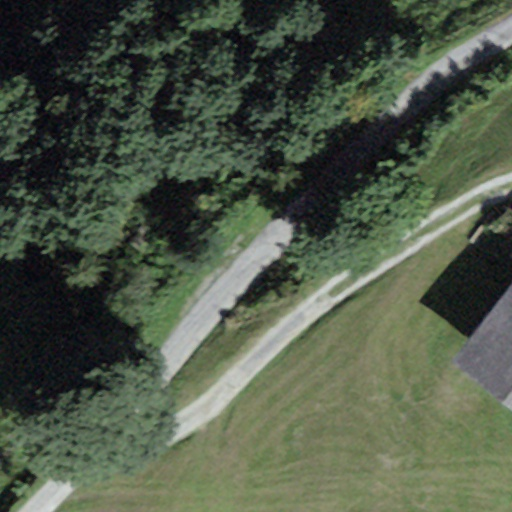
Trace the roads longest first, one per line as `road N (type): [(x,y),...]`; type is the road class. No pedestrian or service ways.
road 1 (unclassified): [(40,511),(90,449),(463,64),(511,41)]
road 2 (track): [(511,198),(311,322),(254,392),(174,443),(90,449)]
